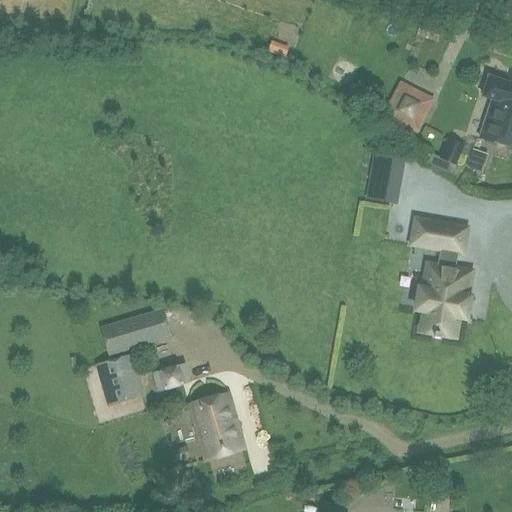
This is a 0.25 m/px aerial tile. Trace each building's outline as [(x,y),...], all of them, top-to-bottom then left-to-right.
[(416,35),(437,42),(441,32),(420,24),(416,35)] [(491,100),(511,106),(511,84),(489,76),(482,97),(491,100)] [(382,117),(417,135),(434,100),(399,82),(382,117)] [(511,106),(491,100),(479,137),(511,148),(511,106)] [(456,166),(464,146),(446,138),(437,159),(456,166)] [(387,215),(389,203),(363,199),(361,211),(387,215)] [(439,339),(440,335),(455,338),(461,318),(472,318),(478,291),(473,287),(477,267),(458,263),(458,253),(462,253),(466,229),(411,220),(407,244),(440,249),(436,271),(431,270),(428,290),(420,289),(416,310),(424,312),(421,332),(435,334),(435,338),(439,339)] [(112,326),(120,351),(170,337),(162,311),(112,326)] [(156,356),(159,380),(182,376),(178,353),(156,356)] [(145,398),(133,355),(97,366),(109,408),(145,398)] [(245,450),(229,395),(189,407),(206,462),(245,450)] [(125,423),(140,422),(141,447),(159,446),(157,416),(144,417),(143,406),(125,408),(125,423)]
